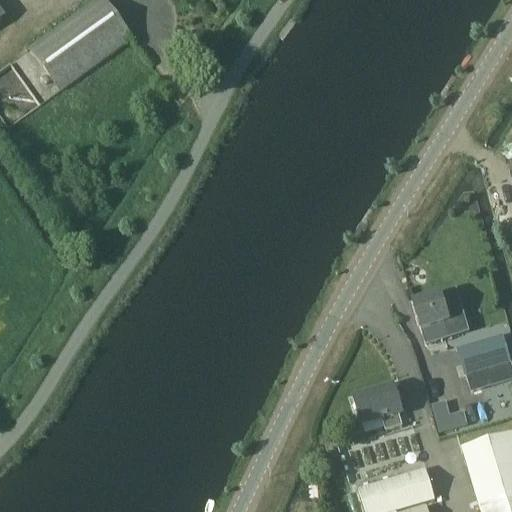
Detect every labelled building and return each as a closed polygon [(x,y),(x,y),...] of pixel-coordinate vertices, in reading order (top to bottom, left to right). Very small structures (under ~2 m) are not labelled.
[(132,41),(102,0),(99,0),(30,51),(60,93),(132,41)] [(441,296),(413,304),(421,334),(423,333),(426,345),(468,333),(456,292),(441,296)] [(402,428),(399,418),(403,417),(394,388),(353,400),(362,430),(384,423),(387,433),(402,428)] [(465,413),(449,417),(446,404),(432,408),(438,432),(467,424),(465,413)] [(511,511),(511,434),(461,451),(480,511),(511,511)] [(365,511),(403,511),(435,503),(426,471),(359,491),(365,511)]
